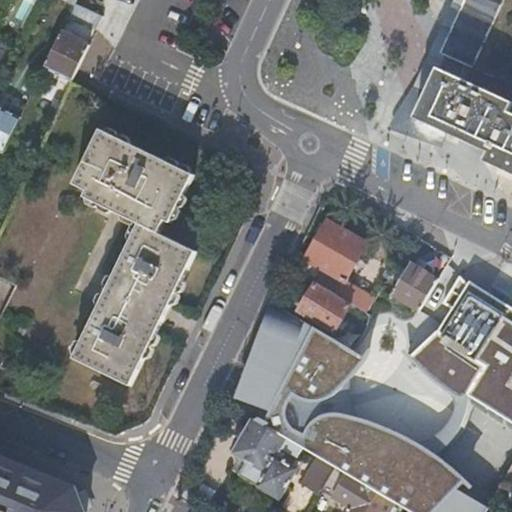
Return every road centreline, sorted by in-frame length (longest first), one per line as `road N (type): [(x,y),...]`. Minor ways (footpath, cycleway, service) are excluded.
road 1 (residential): [(148,480),(178,440),(295,196),(310,143)]
road 2 (residential): [(310,143),(349,172),(511,251)]
road 3 (residential): [(310,143),(260,111),(240,82),(269,0)]
road 4 (residential): [(148,480),(0,419)]
